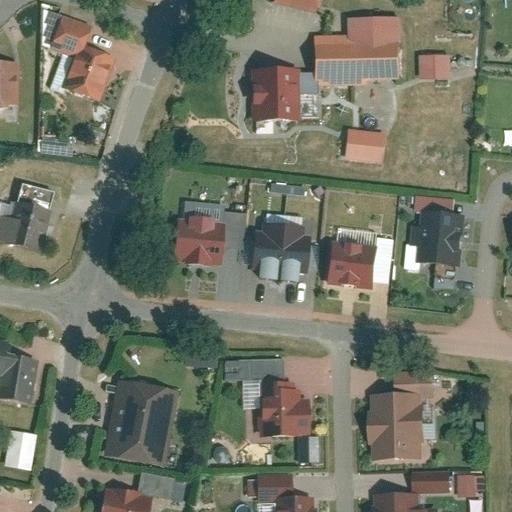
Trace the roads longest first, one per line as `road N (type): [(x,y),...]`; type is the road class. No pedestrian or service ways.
road 1 (residential): [(162,28),(80,305)]
road 2 (unclassified): [(344,338),(80,305)]
road 3 (residential): [(80,305),(44,511)]
road 4 (residential): [(344,338),(341,511)]
road 5 (residential): [(480,349),(492,213),(511,185)]
road 6 (unclassified): [(480,349),(344,338)]
